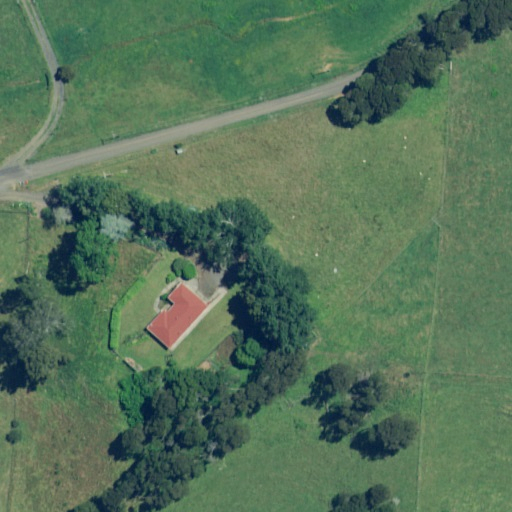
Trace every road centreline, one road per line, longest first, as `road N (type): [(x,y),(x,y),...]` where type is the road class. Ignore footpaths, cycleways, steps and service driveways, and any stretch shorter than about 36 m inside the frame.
road 1 (unclassified): [(0,161),(344,59),(440,0)]
road 2 (unknown): [(13,157),(54,88),(25,0)]
